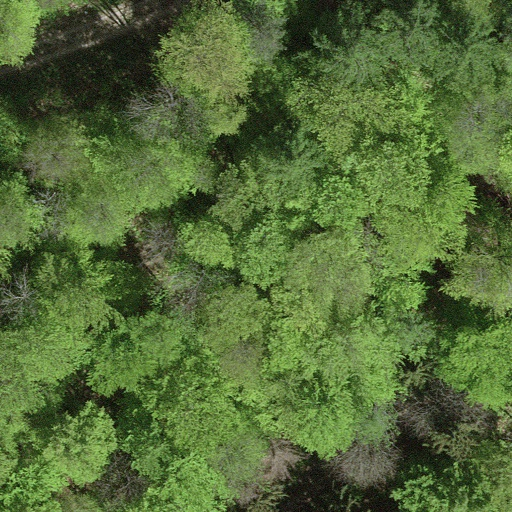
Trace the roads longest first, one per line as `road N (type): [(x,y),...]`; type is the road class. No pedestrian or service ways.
road 1 (track): [(511,317),(271,511)]
road 2 (track): [(0,52),(165,0)]
